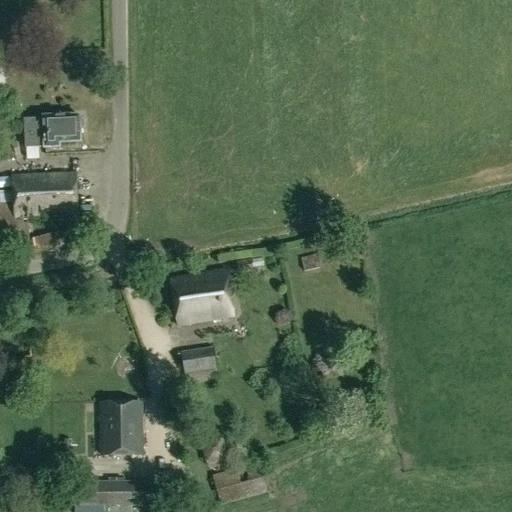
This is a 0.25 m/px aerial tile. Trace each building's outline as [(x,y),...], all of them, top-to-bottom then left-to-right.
[(25,148),(44,147),(44,148),(58,148),(58,143),(80,142),(80,130),(83,126),(82,122),(79,119),(79,117),(43,118),(43,119),(23,119),(25,148)] [(13,204),(13,220),(0,220),(0,253),(29,248),(27,219),(31,219),(32,247),(79,235),(75,175),(11,178),(11,179),(12,189),(12,192),(13,204)] [(12,189),(11,179),(0,179),(0,182),(0,190),(12,189)] [(13,204),(12,192),(0,192),(0,194),(0,205),(13,204)] [(303,272),(320,268),(317,255),(301,259),(303,272)] [(236,263),(238,274),(253,272),(252,261),(236,263)] [(169,281),(177,327),(233,318),(225,272),(169,281)] [(185,374),(216,369),(213,349),(181,354),(185,374)] [(344,357),(319,362),(322,379),(347,374),(344,357)] [(141,456),(141,404),(101,404),(101,456),(141,456)] [(260,465),(213,478),(221,505),(267,493),(260,465)] [(152,484),(110,484),(110,505),(152,505),(152,484)]
